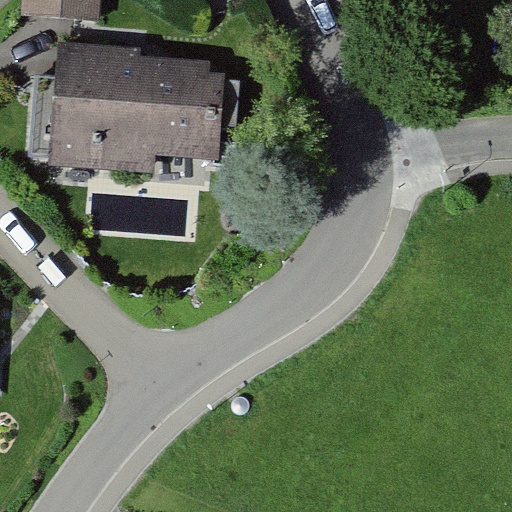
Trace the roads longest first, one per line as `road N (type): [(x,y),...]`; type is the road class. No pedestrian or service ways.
road 1 (residential): [(160,385),(313,286),(354,225),(368,165)]
road 2 (residential): [(0,219),(160,385)]
road 3 (residential): [(296,0),(368,165)]
road 4 (residential): [(59,511),(160,385)]
road 5 (residential): [(368,165),(511,140)]
